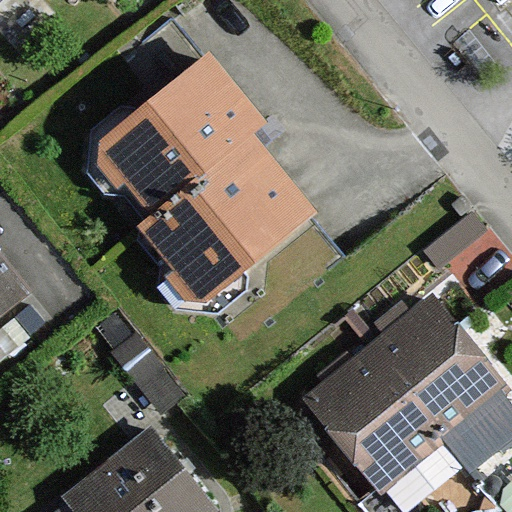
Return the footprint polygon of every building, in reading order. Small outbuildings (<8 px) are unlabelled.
[(0,0),(0,28),(31,0),(0,0)] [(511,0),(501,0),(511,12),(511,0)] [(159,243),(290,139),(235,70),(104,174),(159,243)] [(141,258),(199,336),(330,238),(271,161),(159,243),(141,258)] [(442,231),(456,280),(511,265),(511,262),(499,216),(442,231)] [(0,261),(0,344),(40,313),(0,261)] [(511,386),(436,298),(293,419),(372,511),(412,511),(511,428),(511,386)] [(212,511),(148,438),(61,511),(212,511)]
